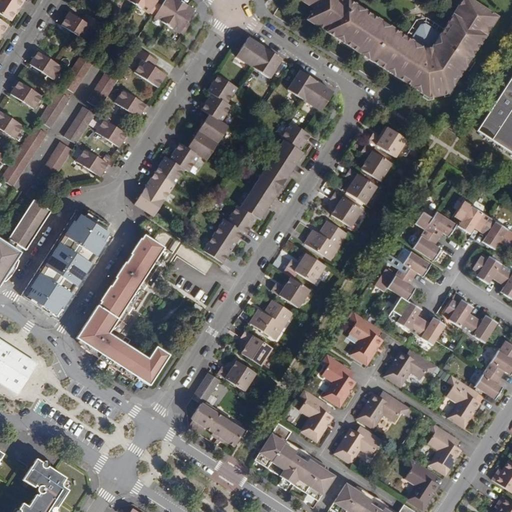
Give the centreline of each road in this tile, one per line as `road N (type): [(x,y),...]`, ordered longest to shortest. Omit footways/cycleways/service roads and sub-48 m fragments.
road 1 (residential): [(151,424),(355,101),(336,76),(232,10)]
road 2 (residential): [(112,195),(232,10)]
road 3 (residential): [(54,340),(114,254),(122,225),(112,195)]
road 4 (residential): [(112,195),(67,206),(3,307)]
road 5 (residential): [(288,511),(151,424)]
road 6 (residential): [(483,448),(370,377)]
road 7 (residential): [(0,418),(38,423),(118,474)]
road 8 (residential): [(151,424),(73,372),(54,340)]
